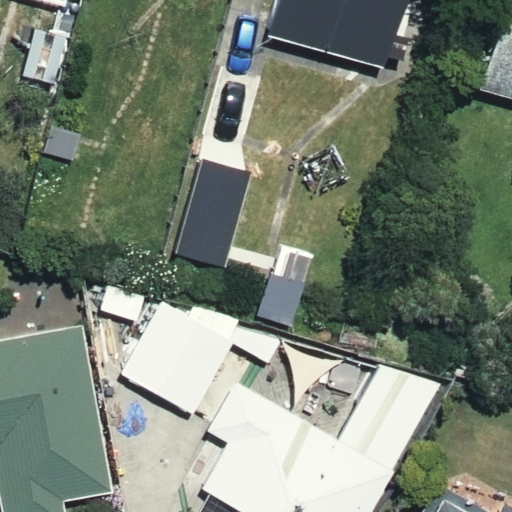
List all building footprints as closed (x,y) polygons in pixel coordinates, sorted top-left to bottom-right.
[(403,0),(258,0),(249,34),(384,71),(403,0)] [(511,0),(481,0),(461,91),(511,102),(511,0)] [(0,82),(44,94),(62,30),(17,18),(0,80),(0,82)] [(223,171),(256,65),(208,51),(175,157),(223,171)] [(176,416),(230,321),(162,283),(109,378),(176,416)] [(0,511),(105,511),(80,327),(0,337),(0,511)] [(350,511),(430,381),(380,350),(328,436),(227,375),(193,432),(208,441),(182,485),(225,511),(350,511)] [(511,511),(431,468),(407,511),(511,511)]
